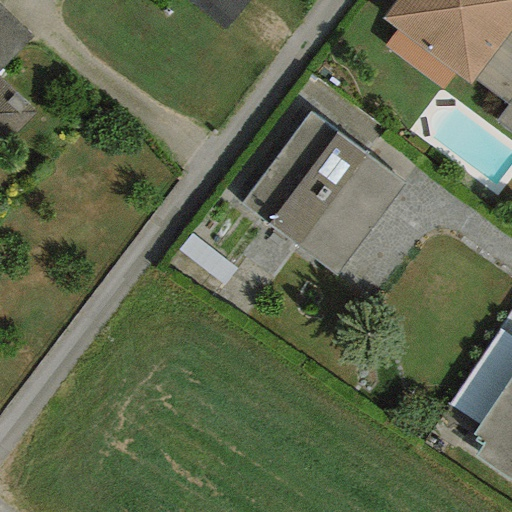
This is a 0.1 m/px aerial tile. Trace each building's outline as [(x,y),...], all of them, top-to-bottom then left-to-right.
[(511,26),(511,0),(395,0),(382,17),(398,29),(385,47),(442,91),(454,75),(468,85),(471,80),(511,26)] [(0,69),(31,38),(0,7),(0,69)] [(511,97),(511,26),(471,80),(505,107),(511,97)] [(0,77),(0,146),(34,111),(0,77)] [(511,97),(505,107),(493,123),(511,136),(511,97)] [(402,186),(308,114),(239,202),(332,275),(402,186)] [(511,378),(474,434),(478,437),(475,441),(483,446),(476,457),(511,480),(511,378)]
